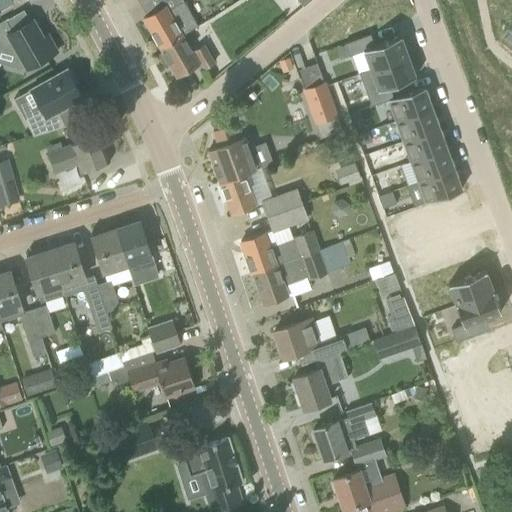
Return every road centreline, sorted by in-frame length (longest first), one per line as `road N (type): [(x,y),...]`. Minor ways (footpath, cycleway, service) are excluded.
road 1 (tertiary): [(287,511),(179,186)]
road 2 (residential): [(425,0),(509,244)]
road 3 (unclassified): [(157,136),(323,0)]
road 4 (residential): [(0,244),(179,186)]
road 5 (tertiary): [(157,136),(84,0)]
